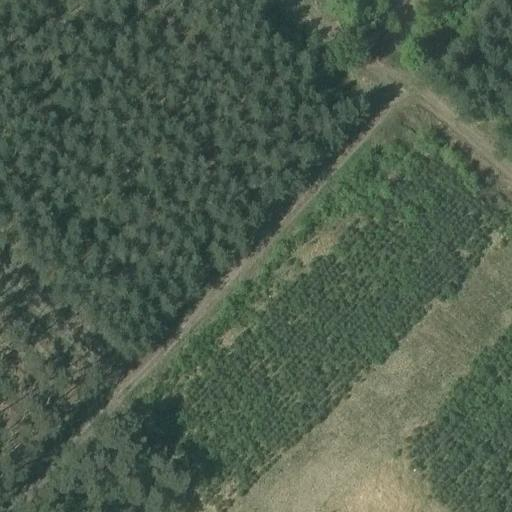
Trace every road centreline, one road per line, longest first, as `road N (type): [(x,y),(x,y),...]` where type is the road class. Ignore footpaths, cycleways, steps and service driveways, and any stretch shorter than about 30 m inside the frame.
road 1 (track): [(405,87),(5,511)]
road 2 (track): [(511,177),(291,0)]
